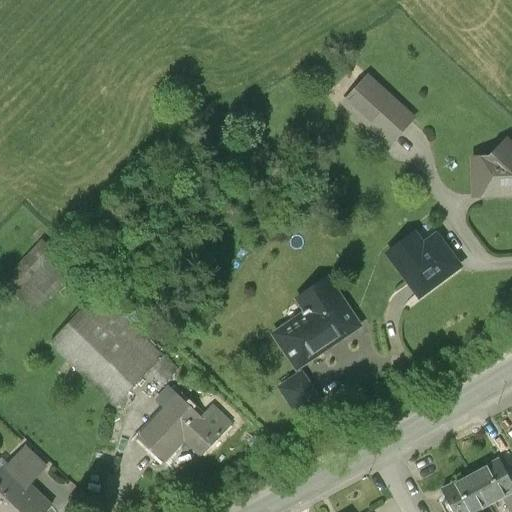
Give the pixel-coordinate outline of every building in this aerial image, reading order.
[(416,119),(369,76),(345,102),(392,145),(416,119)] [(492,163),(475,163),(477,203),(511,201),(511,147),(509,144),(492,163)] [(414,238),(387,258),(420,303),(462,272),(437,239),(422,250),(414,238)] [(66,278),(34,246),(1,278),(33,310),(66,278)] [(363,331),(327,280),(297,301),(308,317),(273,341),(298,376),(302,373),(363,331)] [(164,366),(92,301),(58,339),(130,404),(164,366)] [(325,405),(302,373),(298,376),(279,389),(301,421),(325,405)] [(179,397),(140,438),(159,456),(184,430),(205,450),(230,424),(212,407),(201,419),(179,397)] [(511,409),(499,422),(506,429),(511,423),(511,409)] [(511,511),(511,478),(500,458),(468,476),(487,509),(502,500),(508,511),(511,511)] [(32,492),(5,467),(4,468),(0,463),(0,511),(46,511),(52,506),(34,490),(32,492)] [(482,511),(487,509),(468,476),(433,496),(442,511),(482,511)]
